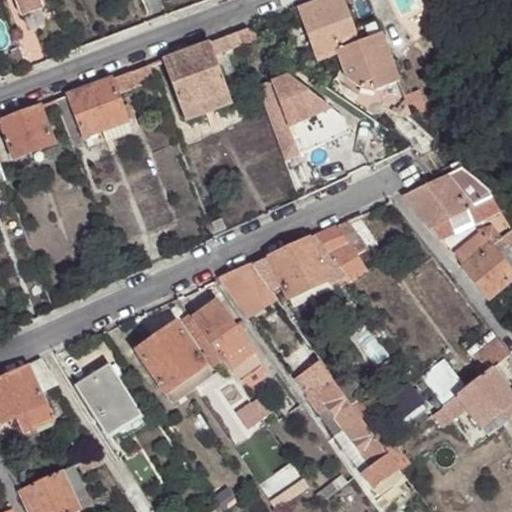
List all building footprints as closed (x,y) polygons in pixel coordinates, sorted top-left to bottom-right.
[(14,0),(21,17),(41,10),(37,0),(14,0)] [(344,7),(341,0),(323,0),(300,9),(304,23),(308,32),(318,59),(339,51),(335,41),(354,34),(352,30),(349,20),(344,7)] [(349,5),(344,7),(349,20),(354,18),(349,5)] [(358,43),(379,36),(373,22),(352,30),(354,34),(358,43)] [(308,32),(304,23),(298,25),(301,34),(308,32)] [(245,30),(234,34),(240,48),(259,40),(245,30)] [(234,34),(162,60),(185,120),(230,103),(213,57),(240,48),(234,34)] [(358,44),(358,43),(354,34),(335,41),(339,51),(358,44)] [(397,83),(379,36),(358,43),(358,44),(339,51),(350,81),(367,94),(397,83)] [(148,66),(110,80),(115,92),(152,78),(148,66)] [(291,75),(259,89),(285,159),(352,134),(346,119),(291,75)] [(110,80),(67,96),(83,137),(125,122),(125,120),(120,108),(115,92),(110,80)] [(59,98),(54,100),(57,110),(69,143),(83,137),(67,96),(63,97),(59,98)] [(54,100),(38,106),(42,115),(57,110),(54,100)] [(38,106),(0,120),(0,124),(14,159),(26,153),(40,149),(53,144),(42,115),(38,106)] [(120,108),(125,120),(130,118),(126,106),(120,108)] [(40,149),(26,153),(30,164),(44,158),(42,153),(40,149)] [(493,199),(461,170),(443,179),(469,210),(493,199)] [(443,179),(434,183),(403,197),(427,228),(469,210),(443,179)] [(500,212),(493,199),(469,210),(427,228),(437,240),(500,212)] [(366,249),(347,223),(335,228),(354,256),(366,249)] [(344,277),(347,281),(364,270),(354,256),(335,228),(313,237),(331,260),(344,277)] [(495,243),(498,241),(489,229),(476,233),(478,235),(482,240),(489,235),(495,243)] [(511,230),(504,236),(499,239),(498,241),(509,255),(511,253),(511,230)] [(453,255),(461,270),(488,248),(495,243),(489,235),(482,240),(478,235),(453,255)] [(329,285),(344,277),(331,260),(319,265),(308,240),(267,258),(281,286),(291,307),(308,300),(310,298),(314,297),(331,289),(329,285)] [(488,248),(461,270),(484,300),(511,278),(488,248)] [(269,291),(281,286),(267,258),(251,266),(269,291)] [(274,298),(269,291),(251,266),(219,280),(238,307),(247,318),(274,298)] [(216,303),(191,319),(211,347),(221,362),(226,370),(227,371),(252,354),(216,303)] [(191,319),(188,315),(182,319),(204,351),(211,347),(191,319)] [(135,351),(166,395),(181,384),(191,377),(205,367),(175,324),(135,351)] [(510,355),(497,341),(476,357),(484,367),(487,371),(489,370),(494,366),(501,362),(510,355)] [(211,347),(204,351),(202,353),(213,367),(221,362),(211,347)] [(257,362),(252,354),(227,371),(233,380),(257,362)] [(333,382),(335,380),(319,360),(294,378),(309,398),(306,399),(316,412),(326,405),(369,466),(360,473),(375,494),(387,485),(392,482),(400,475),(383,451),(333,382)] [(57,386),(42,361),(28,367),(40,394),(57,386)] [(260,368),(257,362),(233,380),(237,385),(241,382),(258,370),(260,368)] [(505,367),(501,362),(494,366),(499,371),(505,367)] [(74,387),(108,438),(117,432),(141,415),(108,365),(74,387)] [(511,398),(511,402),(479,428),(486,437),(502,425),(506,422),(511,416),(511,389),(499,371),(494,366),(489,370),(511,398)] [(40,394),(28,367),(0,380),(0,421),(0,423),(8,419),(16,416),(17,421),(23,433),(52,421),(40,394)] [(211,375),(205,367),(191,377),(196,386),(211,375)] [(473,375),(477,380),(487,371),(484,367),(473,375)] [(258,370),(241,382),(248,393),(266,380),(258,370)] [(468,387),(454,396),(464,409),(479,428),(511,402),(511,398),(489,370),(487,371),(477,380),(473,382),(468,387)] [(181,384),(187,392),(196,386),(191,377),(181,384)] [(436,400),(441,407),(454,396),(468,387),(462,379),(436,400)] [(181,384),(166,395),(171,403),(187,392),(181,384)] [(385,404),(406,428),(427,410),(405,385),(385,404)] [(448,418),(449,419),(464,409),(454,396),(441,407),(440,407),(448,418)] [(252,406),(262,420),(268,417),(257,402),(252,406)] [(262,420),(252,406),(240,414),(249,428),(262,420)] [(440,407),(434,412),(443,423),(448,418),(440,407)] [(384,449),(399,470),(408,464),(392,443),(388,447),(384,449)] [(93,467),(105,462),(100,454),(89,460),(93,467)] [(77,511),(79,511),(62,473),(20,492),(29,511),(77,511)] [(398,490),(392,482),(387,485),(390,489),(380,496),(383,501),(398,490)]
